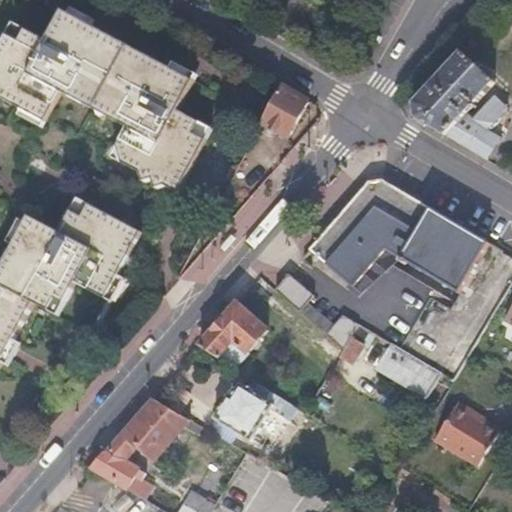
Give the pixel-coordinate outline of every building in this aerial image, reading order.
[(323,0),(344,10),(348,0),(323,0)] [(179,196),(214,133),(200,125),(179,115),(195,84),(65,15),(49,45),(29,35),(16,27),(0,56),(0,102),(48,128),(63,98),(130,133),(114,163),(143,178),(146,187),(155,184),(158,192),(166,190),(179,196)] [(490,161),(503,139),(491,133),(504,110),(494,101),(477,118),(472,117),(470,119),(466,117),(498,82),(463,52),(416,104),(418,112),(419,119),(490,161)] [(296,144),(316,108),(288,92),(268,129),(279,135),(296,144)] [(490,243),(415,198),(389,182),(383,179),(375,180),(369,181),(311,247),(356,286),(388,249),(461,293),(490,243)] [(253,199),(193,264),(206,276),(266,211),(253,199)] [(0,376),(2,378),(37,311),(61,323),(77,291),(107,306),(143,238),(78,206),(60,239),(31,223),(0,284),(0,376)] [(353,337),(363,324),(345,312),(336,323),(308,304),(315,295),(289,273),(276,290),(302,311),(348,344),(353,337)] [(235,368),(269,328),(238,302),(199,346),(235,368)] [(364,344),(373,330),(363,324),(353,337),(364,344)] [(355,361),(365,345),(364,344),(353,337),(348,344),(342,353),(355,361)] [(442,373),(392,343),(377,366),(393,377),(397,370),(431,390),(442,373)] [(253,441),(274,410),(283,416),(291,402),(266,387),(261,395),(237,381),(228,396),(223,393),(209,417),(242,436),(243,435),(253,441)] [(146,459),(182,417),(153,400),(113,445),(93,468),(140,496),(148,483),(137,475),(140,470),(120,458),(128,448),(146,459)] [(473,463),(495,427),(455,402),(432,438),(473,463)] [(112,483),(94,473),(84,489),(103,499),(112,483)] [(167,511),(203,511),(211,500),(183,484),(167,511)]
